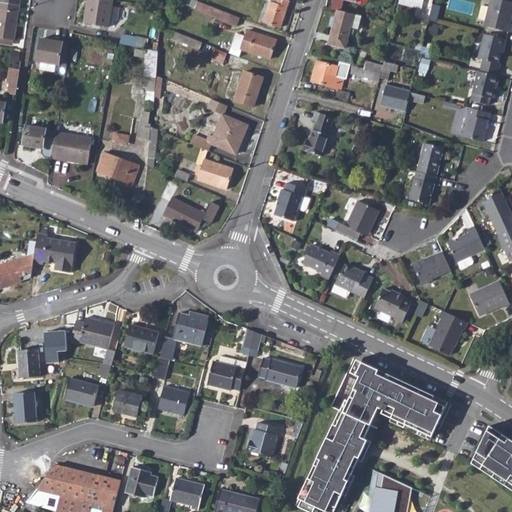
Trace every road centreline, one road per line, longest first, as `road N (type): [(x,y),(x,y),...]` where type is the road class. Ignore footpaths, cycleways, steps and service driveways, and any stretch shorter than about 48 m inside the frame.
road 1 (residential): [(233,259),(314,0)]
road 2 (tertiary): [(482,398),(245,286)]
road 3 (residential): [(0,465),(91,434),(204,460),(215,423)]
road 4 (residential): [(0,321),(111,288),(146,244)]
road 5 (tertiary): [(146,244),(0,181)]
road 6 (residential): [(511,153),(497,159),(436,229),(402,233)]
